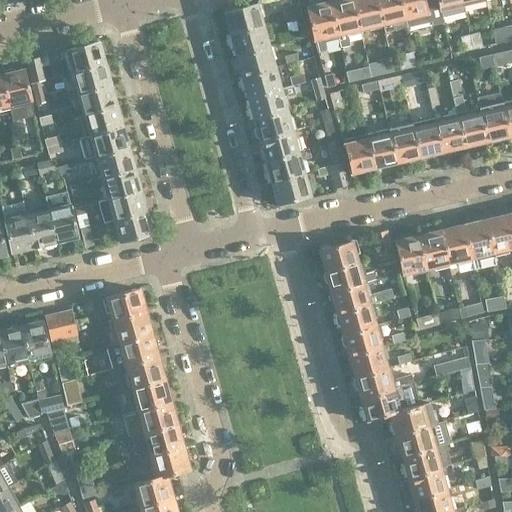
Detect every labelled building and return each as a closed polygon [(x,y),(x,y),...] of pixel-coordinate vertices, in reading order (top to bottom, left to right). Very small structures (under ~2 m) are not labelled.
[(339,48),(349,46),(346,33),(359,30),(352,0),(333,0),(328,1),(336,35),(339,48)] [(375,0),(352,0),(359,30),(382,25),(375,0)] [(375,0),(382,25),(383,31),(406,26),(399,0),(375,0)] [(436,0),(399,0),(406,26),(428,21),(429,26),(442,23),(441,15),(440,10),(439,10),(438,6),(436,0)] [(436,0),(438,6),(439,10),(440,10),(441,15),(462,10),(461,5),(460,0),(436,0)] [(326,50),(323,38),(336,35),(328,1),(306,6),(313,40),(316,52),(326,50)] [(234,7),(222,10),(229,36),(264,26),(259,8),(258,9),(256,4),(234,10),(234,7)] [(285,7),(287,18),(300,15),(297,4),(285,7)] [(264,26),(229,36),(230,37),(228,39),(230,45),(233,46),(235,56),(270,46),(264,26)] [(507,40),(504,26),(491,29),(494,43),(507,40)] [(277,35),(279,44),(293,40),(291,31),(277,35)] [(478,33),(468,35),(472,50),(481,48),(478,33)] [(472,50),(468,35),(458,37),(462,52),(472,50)] [(65,57),(70,72),(104,63),(98,42),(97,42),(96,39),(86,42),(87,45),(66,50),(67,56),(65,57)] [(270,46),(235,56),(236,58),(234,60),(236,66),(238,67),(241,77),(275,68),(270,46)] [(511,49),(489,55),(492,66),(511,60),(511,49)] [(283,56),(285,65),(299,61),(297,53),(283,56)] [(414,65),(412,53),(402,56),(404,67),(414,65)] [(492,68),(492,66),(489,55),(477,57),(480,71),(492,68)] [(25,61),(31,83),(45,79),(39,57),(25,61)] [(367,63),(368,66),(370,76),(393,71),(390,59),(376,63),(376,61),(367,63)] [(104,63),(70,72),(76,93),(110,84),(107,74),(109,72),(107,66),(105,64),(104,63)] [(344,71),(347,82),(370,76),(368,66),(344,71)] [(275,68),(241,77),(242,79),(240,81),(242,87),(244,88),(247,99),(282,89),(281,88),(275,68)] [(2,73),(0,73),(0,76),(8,109),(31,104),(31,101),(32,101),(28,85),(26,85),(22,69),(12,71),(12,69),(2,71),(2,73)] [(425,82),(422,70),(400,75),(402,85),(403,87),(425,82)] [(331,73),(323,75),(326,87),(334,85),(331,73)] [(290,78),(292,84),(292,87),(306,83),(304,74),(290,78)] [(402,85),(400,75),(377,80),(379,88),(380,91),(402,85)] [(324,99),(319,79),(309,82),(315,102),(324,99)] [(379,88),(377,80),(354,86),(355,94),(379,88)] [(41,81),(31,84),(36,104),(47,101),(41,81)] [(450,84),(457,115),(465,146),(487,141),(480,110),(466,113),(459,82),(450,84)] [(76,93),(82,115),(116,105),(113,95),(115,93),(113,87),(111,86),(110,84),(76,93)] [(282,89),(247,99),(250,108),(248,110),(250,116),(252,117),(253,119),(287,110),(284,97),(294,94),(292,87),(292,84),(281,88),(282,89)] [(430,106),(431,109),(440,107),(435,88),(427,90),(429,101),(430,106)] [(333,111),(343,108),(338,90),(328,93),(333,111)] [(478,100),(480,110),(487,141),(509,136),(501,105),(499,95),(478,100)] [(511,102),(501,105),(509,136),(511,134),(511,102)] [(116,105),(82,115),(88,135),(122,126),(119,116),(121,114),(119,108),(117,107),(116,105)] [(322,123),(330,121),(327,109),(318,111),(322,123)] [(287,110),(253,119),(256,129),(254,131),(256,137),(258,138),(259,141),(293,131),(287,110)] [(39,118),(41,126),(53,123),(51,115),(39,118)] [(457,115),(434,121),(441,151),(465,146),(457,115)] [(336,141),(330,121),(322,123),(327,144),(336,141)] [(434,121),(412,126),(419,156),(441,151),(434,121)] [(53,123),(41,126),(45,147),(60,143),(54,122),(53,123)] [(122,126),(88,135),(93,157),(128,147),(127,145),(129,143),(127,136),(125,135),(122,126)] [(412,126),(389,131),(396,162),(419,156),(412,126)] [(293,131),(259,141),(262,149),(260,152),(262,158),(264,159),(265,161),(299,152),(293,131)] [(389,131),(366,136),(373,167),(396,162),(389,131)] [(366,136),(348,141),(347,138),(343,139),(351,172),(373,167),(366,136)] [(336,141),(327,144),(324,144),(330,165),(341,162),(336,141)] [(60,143),(45,147),(47,155),(62,151),(60,143)] [(10,160),(20,158),(17,146),(7,148),(10,160)] [(128,147),(93,157),(99,177),(134,168),(133,166),(135,164),(133,157),(131,157),(128,147)] [(299,152),(265,161),(267,170),(266,173),(268,179),(270,180),(271,182),(305,173),(299,152)] [(49,161),(37,163),(39,172),(55,169),(53,168),(49,161)] [(330,165),(327,166),(316,169),(318,177),(329,174),(332,183),(333,183),(334,188),(348,184),(342,162),(341,162),(330,165)] [(21,166),(22,168),(24,177),(39,174),(39,172),(37,163),(21,166)] [(53,168),(59,175),(71,172),(68,163),(53,168)] [(134,168),(99,177),(105,199),(140,189),(140,187),(141,184),(139,178),(137,178),(134,168)] [(305,173),(271,182),(277,203),(278,203),(279,206),(289,203),(288,200),(309,194),(308,190),(309,189),(305,173)] [(81,192),(79,183),(69,186),(71,195),(81,192)] [(143,198),(140,189),(105,199),(98,201),(104,222),(111,220),(146,210),(145,207),(147,206),(145,199),(143,198)] [(66,192),(44,197),(46,207),(55,242),(57,241),(59,243),(65,241),(68,239),(76,237),(66,192)] [(0,206),(3,219),(11,252),(21,250),(24,251),(30,250),(32,247),(33,247),(25,212),(22,201),(0,206)] [(92,211),(90,203),(84,205),(75,207),(77,215),(92,211)] [(33,210),(25,212),(33,247),(43,245),(45,246),(51,245),(54,242),(55,242),(46,207),(45,204),(32,207),(33,210)] [(146,210),(111,220),(114,228),(118,241),(140,235),(141,238),(151,235),(151,232),(152,232),(146,210)] [(511,228),(509,213),(485,219),(493,253),(511,249),(511,228)] [(485,219),(462,224),(470,259),(473,270),(496,265),(493,253),(485,219)] [(462,224),(440,229),(448,264),(470,259),(462,224)] [(92,234),(90,225),(79,228),(81,237),(92,234)] [(387,229),(371,233),(377,256),(392,251),(387,229)] [(440,229),(418,235),(426,269),(448,264),(440,229)] [(418,235),(394,240),(402,275),(426,269),(418,235)] [(319,246),(320,248),(320,249),(318,250),(324,271),(358,262),(354,246),(353,246),(351,240),(330,246),(329,244),(319,246)] [(358,262),(324,271),(325,273),(323,275),(325,282),(328,283),(330,293),(364,283),(375,279),(373,271),(362,274),(358,262)] [(364,283),(330,293),(331,294),(329,297),(331,303),(333,304),(336,314),(370,304),(392,297),(389,288),(367,294),(364,283)] [(145,311),(138,288),(105,297),(106,303),(110,321),(145,311)] [(503,296),(484,299),(486,311),(505,308),(503,296)] [(460,318),(482,312),(480,302),(458,308),(460,318)] [(370,304),(336,314),(337,316),(335,318),(337,325),(340,326),(342,335),(376,326),(370,304)] [(458,306),(436,312),(438,324),(460,318),(458,308),(458,306)] [(396,320),(410,316),(407,307),(393,311),(396,320)] [(70,310),(56,314),(62,338),(75,336),(74,331),(72,321),(70,310)] [(147,321),(145,311),(110,321),(116,343),(151,334),(151,332),(152,332),(149,320),(147,321)] [(436,312),(415,318),(417,326),(421,329),(438,324),(436,312)] [(62,338),(56,314),(45,316),(52,348),(53,348),(77,342),(75,336),(62,338)] [(86,317),(72,321),(74,331),(88,327),(86,317)] [(28,324),(20,326),(28,362),(49,357),(41,321),(38,322),(36,320),(29,321),(28,324)] [(487,339),(485,324),(469,326),(471,340),(484,339),(487,339)] [(6,329),(0,330),(0,339),(6,367),(28,362),(20,326),(16,327),(14,325),(8,326),(6,329)] [(376,326),(342,335),(343,337),(341,339),(343,346),(345,347),(348,356),(382,346),(376,326)] [(387,337),(390,344),(401,341),(399,333),(387,337)] [(151,334),(116,343),(123,366),(157,357),(155,346),(157,346),(153,335),(151,335),(151,334)] [(487,361),(484,339),(471,340),(474,362),(487,361)] [(382,346),(348,356),(349,358),(347,360),(349,367),(351,368),(354,378),(388,368),(382,346)] [(394,358),(396,366),(407,363),(405,355),(394,358)] [(160,366),(157,357),(123,366),(112,369),(118,391),(129,388),(164,379),(163,376),(165,376),(162,365),(160,366)] [(64,358),(55,360),(61,382),(70,380),(64,358)] [(438,373),(464,366),(462,358),(436,365),(438,373)] [(474,362),(479,386),(490,385),(487,361),(474,362)] [(388,368),(354,378),(354,379),(353,382),(355,388),(357,389),(360,399),(398,388),(398,387),(413,382),(410,374),(391,379),(388,368)] [(463,390),(471,389),(469,376),(460,377),(463,390)] [(81,402),(75,379),(61,383),(66,406),(81,402)] [(164,379),(129,388),(135,411),(170,402),(168,391),(169,391),(166,380),(164,381),(164,379)] [(495,409),(490,385),(479,386),(483,409),(485,409),(495,409)] [(398,388),(360,399),(363,408),(361,410),(363,417),(366,418),(366,420),(389,414),(394,412),(394,411),(400,409),(397,398),(401,398),(398,388)] [(468,414),(476,412),(473,394),(465,396),(468,414)] [(9,395),(2,399),(8,410),(16,407),(9,395)] [(40,414),(62,409),(59,395),(37,400),(40,414)] [(36,399),(20,403),(28,418),(40,414),(37,400),(36,399)] [(394,412),(389,414),(392,423),(390,425),(392,431),(394,432),(395,435),(435,424),(428,401),(400,409),(394,411),(394,412)] [(135,411),(122,415),(128,437),(131,435),(176,424),(176,422),(177,421),(174,410),(172,411),(170,402),(135,411)] [(16,407),(8,410),(14,422),(22,418),(16,407)] [(49,413),(55,433),(57,432),(70,429),(71,429),(71,428),(68,418),(65,408),(49,413)] [(495,409),(485,409),(487,420),(498,419),(498,409),(495,409)] [(77,416),(68,418),(71,428),(79,425),(77,416)] [(444,421),(435,424),(395,435),(398,444),(396,447),(398,452),(400,454),(401,456),(435,447),(444,444),(450,443),(444,421)] [(466,424),(467,433),(480,431),(478,422),(466,424)] [(17,440),(38,428),(36,424),(27,426),(13,433),(17,440)] [(176,424),(131,435),(138,459),(148,456),(182,447),(180,436),(182,436),(179,425),(177,426),(176,424)] [(57,432),(63,455),(66,454),(75,451),(77,451),(70,429),(57,432)] [(474,457),(484,454),(481,439),(470,442),(474,457)] [(52,462),(44,441),(34,447),(43,467),(45,466),(52,462)] [(450,464),(444,444),(435,447),(401,456),(404,465),(402,467),(404,474),(407,475),(407,476),(441,467),(450,464)] [(182,447),(148,456),(138,459),(140,468),(150,465),(153,476),(160,475),(161,477),(166,475),(177,472),(189,469),(182,447)] [(511,447),(492,448),(493,456),(507,455),(511,455),(511,447)] [(66,454),(72,477),(75,476),(81,475),(75,451),(66,454)] [(484,454),(474,457),(478,468),(486,465),(484,454)] [(507,455),(493,456),(495,464),(508,463),(507,455)] [(7,462),(0,465),(0,491),(8,487),(18,480),(7,462)] [(61,482),(52,462),(45,466),(54,486),(61,482)] [(441,467),(407,476),(410,486),(408,489),(410,495),(413,496),(413,497),(446,488),(441,467)] [(75,476),(80,495),(94,492),(89,472),(81,475),(75,476)] [(130,482),(137,506),(171,496),(171,495),(173,494),(170,484),(168,484),(166,475),(161,477),(160,475),(153,476),(130,482)] [(490,485),(488,476),(474,480),(477,489),(490,485)] [(511,478),(497,479),(500,492),(511,491),(511,478)] [(54,486),(49,489),(51,492),(62,495),(65,493),(61,482),(54,486)] [(8,487),(0,491),(0,511),(7,511),(19,506),(8,487)] [(446,488),(413,497),(416,507),(414,510),(414,511),(443,511),(453,509),(446,488)] [(171,496),(137,506),(138,511),(177,511),(176,506),(174,507),(171,496)] [(492,505),(490,498),(476,502),(479,509),(492,505)] [(98,511),(94,500),(83,504),(86,511),(98,511)] [(511,500),(501,501),(503,509),(511,508),(511,500)] [(73,511),(69,503),(59,508),(61,511),(73,511)]
